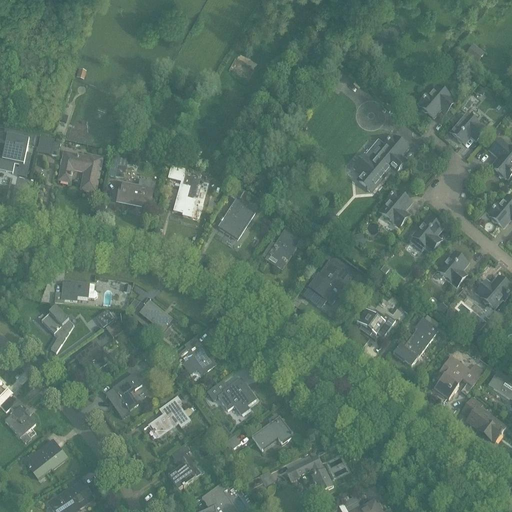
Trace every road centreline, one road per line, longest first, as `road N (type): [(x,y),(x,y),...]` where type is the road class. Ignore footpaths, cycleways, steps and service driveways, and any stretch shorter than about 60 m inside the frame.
road 1 (residential): [(511,501),(232,300),(187,278),(1,236)]
road 2 (residential): [(137,511),(0,342)]
road 3 (residential): [(511,266),(444,207),(456,160),(427,136)]
